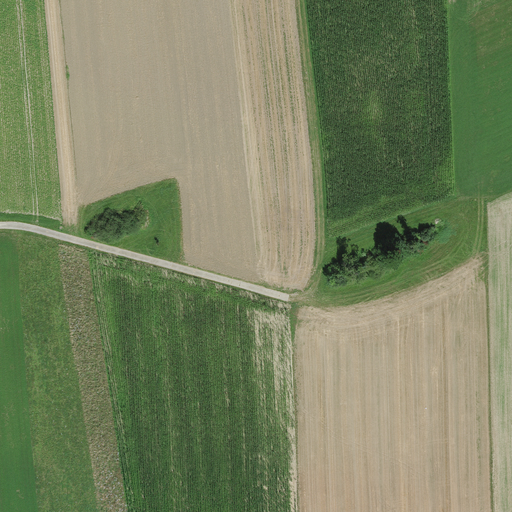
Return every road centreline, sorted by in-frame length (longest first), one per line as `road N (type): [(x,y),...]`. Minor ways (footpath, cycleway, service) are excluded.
road 1 (track): [(301,0),(319,283),(302,299),(288,298)]
road 2 (track): [(0,225),(288,298)]
